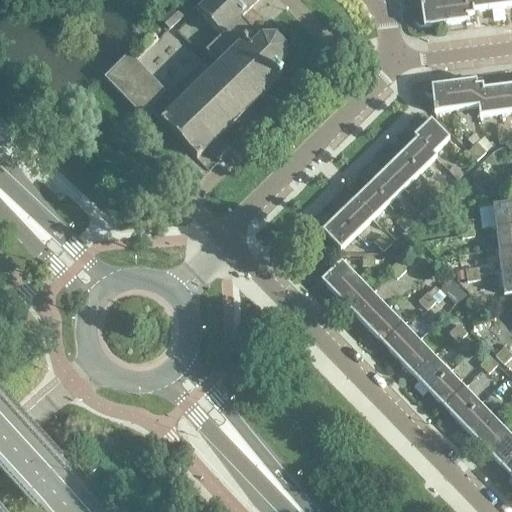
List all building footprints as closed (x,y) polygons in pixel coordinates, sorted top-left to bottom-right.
[(276,71),(285,62),(285,48),(275,39),(262,39),(241,18),(260,0),(201,0),(194,8),(221,37),(205,52),(219,66),(184,100),(161,123),(197,160),(202,155),(207,151),(219,163),(226,157),(233,150),(220,137),(282,77),(276,71)] [(447,26),(443,0),(420,3),(422,20),(419,20),(416,24),(416,27),(420,30),(447,26)] [(464,0),(444,0),(443,0),(447,26),(466,24),(466,26),(469,26),(468,18),(467,19),(464,0)] [(489,11),(487,0),(464,0),(467,19),(468,18),(474,18),(473,13),(489,11)] [(510,9),(509,0),(487,0),(489,11),(510,9)] [(169,31),(184,17),(177,11),(175,9),(161,23),(169,31)] [(165,93),(129,56),(104,79),(107,82),(145,121),(152,115),(161,123),(184,100),(172,87),(171,88),(165,93)] [(479,109),(476,88),(477,88),(476,81),(473,81),(473,83),(453,86),(456,112),(478,110),(479,109)] [(456,112),(453,86),(428,89),(424,93),(425,96),(429,99),(432,98),(434,115),(456,112)] [(502,116),(499,90),(483,92),(483,87),(477,88),(476,88),(479,109),(478,110),(480,119),(502,116)] [(511,115),(511,88),(499,90),(502,116),(511,115)] [(450,142),(431,122),(414,139),(417,142),(417,141),(433,158),(434,157),(450,142)] [(511,138),(511,131),(498,133),(499,139),(511,138)] [(511,144),(511,142),(511,138),(499,139),(500,146),(511,144)] [(436,160),(434,157),(433,158),(417,141),(417,142),(401,157),(420,176),(436,160)] [(486,155),(477,146),(473,150),(482,159),(486,155)] [(482,159),(473,150),(468,155),(477,164),(482,159)] [(420,176),(401,157),(386,172),(404,191),(420,176)] [(74,165),(69,174),(91,187),(96,178),(74,165)] [(463,178),(455,169),(449,174),(458,183),(463,178)] [(191,179),(185,172),(179,178),(185,184),(191,179)] [(404,191),(386,172),(370,187),(388,206),(404,191)] [(433,198),(442,189),(438,184),(428,193),(433,198)] [(388,206),(370,187),(354,203),(373,222),(388,206)] [(437,203),(447,194),(442,189),(433,198),(437,203)] [(373,222),(354,203),(338,218),(357,237),(373,222)] [(511,228),(511,205),(493,207),(496,230),(511,228)] [(401,229),(410,220),(406,215),(397,224),(401,229)] [(357,237),(338,218),(322,234),(340,253),(357,237)] [(406,233),(415,224),(410,220),(401,229),(406,233)] [(469,240),(467,227),(461,228),(462,241),(469,240)] [(475,239),(474,233),(474,227),(467,227),(469,240),(475,239)] [(511,250),(511,228),(496,230),(499,252),(511,250)] [(379,250),(388,241),(384,236),(375,245),(379,250)] [(384,254),(393,246),(388,241),(379,250),(384,254)] [(511,272),(511,250),(499,252),(501,274),(511,272)] [(376,269),(376,262),(363,261),(363,269),(376,269)] [(406,272),(402,268),(397,263),(393,268),(402,277),(406,272)] [(337,300),(357,281),(341,265),(327,278),(326,277),(320,282),(337,300)] [(402,277),(393,268),(388,272),(397,282),(402,277)] [(481,283),(480,277),(479,270),(473,271),(474,284),(481,283)] [(474,284),(473,271),(466,272),(468,285),(474,284)] [(511,295),(511,272),(501,274),(504,297),(511,295)] [(455,279),(432,293),(443,310),(466,297),(455,279)] [(353,316),(372,297),(357,281),(337,300),(353,316)] [(437,304),(433,299),(428,295),(423,299),(432,309),(437,304)] [(368,331),(387,313),(372,297),(353,316),(368,331)] [(432,309),(423,299),(419,304),(428,313),(432,309)] [(383,347),(403,329),(387,313),(368,331),(383,347)] [(468,336),(465,333),(459,326),(454,331),(463,340),(468,336)] [(399,363),(418,344),(403,329),(383,347),(399,363)] [(463,340),(454,331),(449,336),(458,345),(463,340)] [(414,379),(433,360),(418,344),(399,363),(414,379)] [(511,359),(511,355),(509,353),(505,348),(500,353),(509,362),(511,359)] [(509,362),(500,353),(496,358),(504,367),(509,362)] [(498,367),(489,358),(485,363),(494,372),(498,367)] [(429,395),(448,376),(433,360),(414,379),(429,395)] [(494,372),(485,363),(480,367),(489,376),(494,372)] [(444,410),(464,392),(448,376),(429,395),(444,410)] [(460,426),(479,408),(464,392),(444,410),(460,426)] [(475,442),(494,423),(479,408),(460,426),(475,442)] [(490,458),(510,439),(494,423),(475,442),(490,458)] [(506,474),(511,467),(511,441),(510,439),(490,458),(506,474)]
